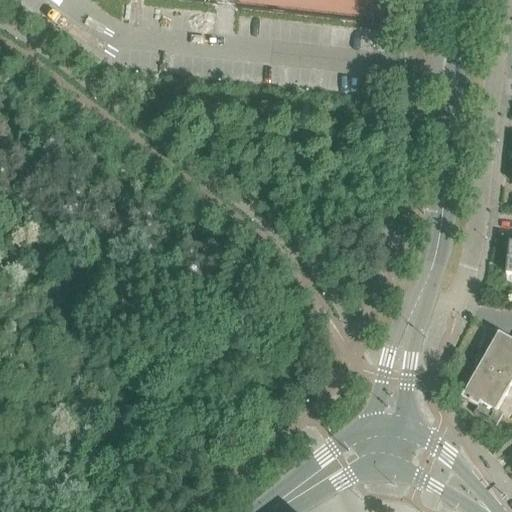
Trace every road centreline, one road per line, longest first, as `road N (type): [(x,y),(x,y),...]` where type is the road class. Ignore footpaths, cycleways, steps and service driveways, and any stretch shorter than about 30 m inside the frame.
road 1 (residential): [(426,301),(458,307),(504,0)]
road 2 (tertiary): [(426,301),(449,191),(464,0)]
road 3 (tertiary): [(384,446),(397,361),(426,301)]
road 4 (tertiary): [(269,511),(360,449),(384,446)]
road 5 (tertiary): [(487,511),(425,461),(384,446)]
